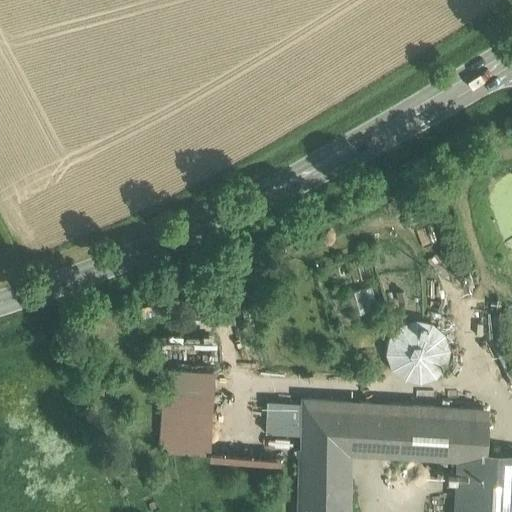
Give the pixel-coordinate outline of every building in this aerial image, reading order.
[(411,273),(388,274),(389,300),(413,299),(411,273)] [(350,290),(355,313),(374,309),(369,286),(350,290)] [(435,375),(441,367),(444,357),(442,346),(437,337),(429,331),(419,328),(409,330),(400,335),(393,343),(391,353),(392,363),(397,372),(405,379),(415,381),(426,380),(435,375)] [(215,367),(167,364),(162,451),(210,453),(215,367)] [(303,438),(304,408),(267,408),(267,437),(303,438)] [(304,408),(303,438),(303,454),(344,454),(344,452),(346,411),(304,408)] [(344,452),(457,458),(481,459),(484,415),(412,411),(411,414),(346,411),(344,452)] [(302,502),(347,502),(347,454),(344,454),(303,454),(302,502)] [(454,511),(511,511),(511,460),(481,459),(457,458),(454,511)] [(346,511),(347,502),(302,502),(301,511),(346,511)]
